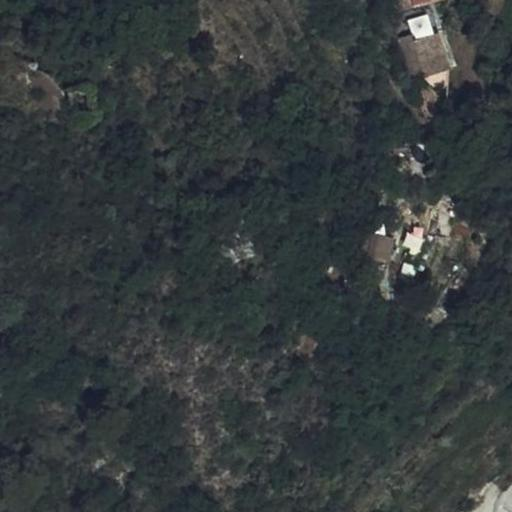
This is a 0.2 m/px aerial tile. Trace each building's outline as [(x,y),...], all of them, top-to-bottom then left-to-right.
[(429,19),(448,13),(443,0),(420,0),(428,19),(429,19)] [(461,54),(448,13),(429,19),(442,59),(461,54)] [(100,77),(83,82),(92,110),(108,106),(100,77)] [(404,107),(392,108),(403,134),(417,134),(404,107)] [(382,247),(397,250),(399,236),(408,229),(386,225),(382,247)]
